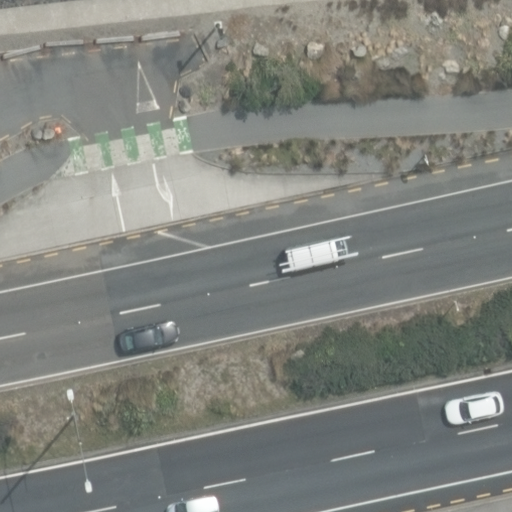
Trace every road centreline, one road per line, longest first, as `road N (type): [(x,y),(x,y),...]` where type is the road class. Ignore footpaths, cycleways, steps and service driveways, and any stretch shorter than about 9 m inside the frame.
road 1 (trunk): [(0,337),(511,228)]
road 2 (trunk): [(511,425),(106,511)]
